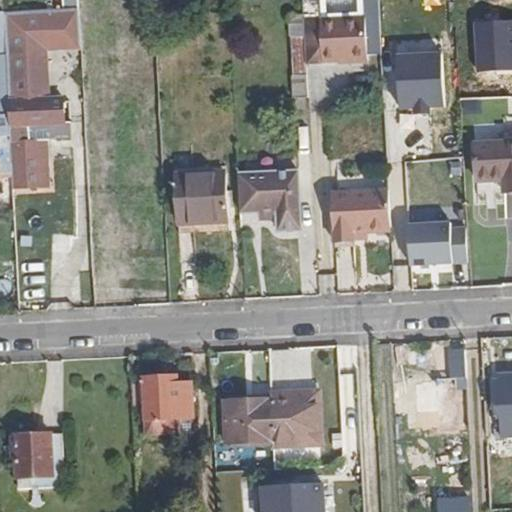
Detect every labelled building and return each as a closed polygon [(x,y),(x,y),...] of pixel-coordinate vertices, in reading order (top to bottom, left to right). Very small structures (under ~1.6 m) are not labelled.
[(362,0),(302,0),(306,62),(366,59),(362,0)] [(51,36),(78,34),(76,6),(51,8),(51,36)] [(3,37),(51,36),(51,8),(2,11),(3,37)] [(0,170),(10,170),(8,127),(7,106),(3,37),(2,11),(0,10),(0,170)] [(306,62),(303,16),(303,13),(287,13),(292,96),(307,95),(306,62)] [(460,107),(460,48),(389,48),(389,107),(460,107)] [(485,53),(485,71),(504,71),(503,52),(485,53)] [(30,142),(46,141),(83,139),(81,103),(62,104),(63,125),(29,126),(30,142)] [(63,125),(62,104),(7,106),(8,127),(29,126),(63,125)] [(29,126),(8,127),(10,170),(11,182),(11,189),(35,188),(34,163),(47,163),(46,141),(30,142),(29,126)] [(159,162),(158,127),(144,128),(145,162),(159,162)] [(501,179),(501,191),(511,190),(511,139),(471,142),(474,180),(501,179)] [(48,188),(47,163),(34,163),(35,188),(48,188)] [(220,170),(171,173),(173,219),(223,218),(220,170)] [(296,179),(235,182),(237,227),(298,224),(296,179)] [(328,192),(331,240),(354,239),(353,231),(366,230),(390,229),(387,189),(328,192)] [(121,208),(100,208),(101,249),(122,249),(121,208)] [(472,263),(470,220),(410,223),(412,266),(472,263)] [(367,238),(366,230),(353,231),(354,239),(367,238)] [(464,377),(463,350),(449,351),(450,378),(456,377),(464,377)] [(192,382),(185,382),(185,376),(142,377),(145,432),(179,431),(179,415),(192,415),(192,382)] [(457,422),(456,377),(450,378),(393,380),(394,412),(409,412),(437,411),(438,426),(438,431),(458,430),(457,422)] [(467,421),(464,377),(456,377),(457,422),(467,421)] [(511,380),(494,380),(496,412),(511,411),(511,380)] [(292,392),(294,447),(322,446),(320,413),(314,413),(313,391),(292,392)] [(294,447),(292,392),(271,393),(271,399),(224,400),(226,442),(274,440),(274,448),(294,447)] [(410,427),(438,426),(437,411),(409,412),(410,427)] [(62,432),(51,433),(53,475),(54,490),(64,490),(62,432)] [(15,434),(17,476),(53,475),(51,433),(15,434)] [(54,490),(53,475),(17,476),(17,491),(54,490)] [(333,511),(333,481),(268,482),(268,511),(333,511)] [(243,503),(266,503),(266,485),(244,485),(243,503)]
